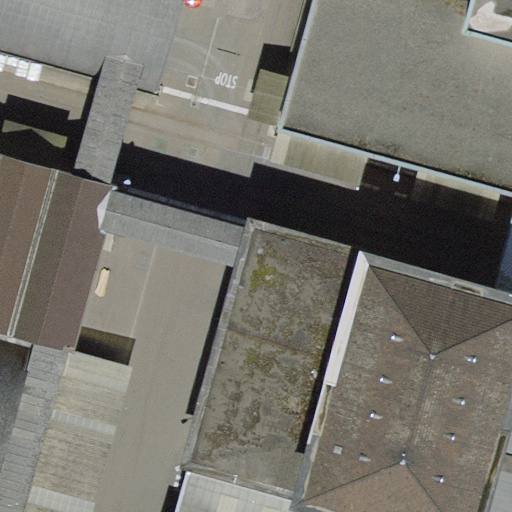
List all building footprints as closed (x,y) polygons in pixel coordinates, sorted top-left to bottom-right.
[(158,95),(184,0),(0,0),(0,49),(98,77),(136,89),(158,95)] [(511,31),(469,21),(474,0),(319,0),(282,126),(511,190),(511,31)] [(511,0),(474,0),(469,21),(511,31),(511,0)] [(136,89),(98,77),(97,84),(90,109),(85,127),(79,148),(72,171),(110,181),(116,159),(122,137),(127,120),(134,95),(136,89)] [(0,324),(71,344),(79,347),(107,228),(116,188),(118,183),(110,181),(72,171),(0,150),(0,324)] [(116,188),(107,228),(201,257),(235,268),(246,225),(213,215),(116,188)] [(183,462),(295,498),(360,244),(248,215),(246,225),(235,268),(183,462)] [(511,511),(511,292),(360,244),(295,498),(353,511),(511,511)] [(0,511),(12,511),(71,344),(0,324),(0,511)]
